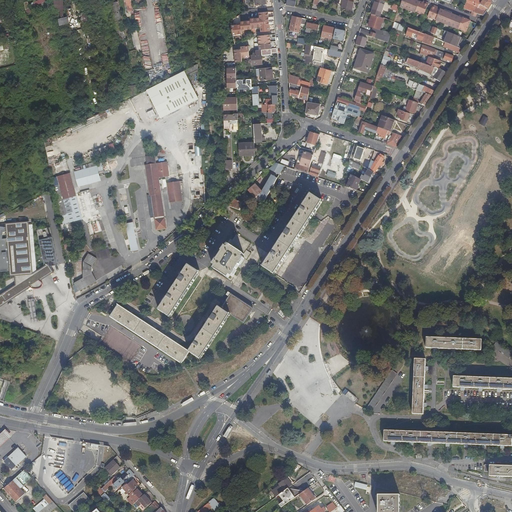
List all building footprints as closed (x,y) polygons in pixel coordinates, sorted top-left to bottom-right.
[(54,2),(58,19),(68,16),(64,0),(47,0),(49,4),(54,2)] [(64,0),(68,16),(68,17),(73,15),(70,0),(64,0)] [(81,0),(77,0),(83,23),(88,22),(83,2),(82,2),(81,0)] [(126,0),(129,11),(130,17),(134,16),(131,0),(126,0)] [(159,0),(172,65),(231,43),(231,14),(227,0),(159,0)] [(351,11),(353,0),(338,0),(338,4),(342,5),(341,9),(351,11)] [(380,18),(385,2),(380,0),(375,0),(371,14),(372,15),(380,18)] [(402,0),(400,6),(404,6),(416,11),(415,12),(423,15),(428,4),(424,2),(424,3),(422,3),(419,2),(415,1),(415,0),(402,0)] [(481,0),(466,0),(464,9),(472,12),(477,14),(483,16),(491,4),(492,3),(490,0),(483,0),(483,1),(481,0)] [(118,2),(111,3),(119,42),(126,41),(118,2)] [(491,4),(483,16),(485,17),(493,5),(491,4)] [(395,5),(390,21),(395,22),(398,12),(400,7),(395,5)] [(436,7),(432,5),(430,12),(428,17),(458,29),(466,32),(470,21),(466,19),(467,18),(459,15),(459,17),(451,14),(452,12),(444,9),(444,11),(440,9),(440,10),(437,9),(436,8),(436,7)] [(274,21),(273,16),(268,17),(268,12),(259,12),(260,18),(260,22),(274,21)] [(384,19),(382,18),(380,18),(372,15),(368,26),(373,28),(380,30),(384,19)] [(68,16),(58,19),(61,33),(60,33),(62,41),(72,38),(68,17),(68,16)] [(301,24),(305,25),(306,19),(292,16),(289,31),(299,33),(301,24)] [(260,22),(260,18),(250,18),(250,20),(251,27),(261,26),(260,22)] [(251,27),(250,20),(241,21),(241,24),(242,30),(251,29),(251,27)] [(274,25),(274,21),(260,22),(261,26),(261,32),(270,31),(269,25),(274,25)] [(319,25),(315,24),(313,24),(307,23),(306,27),(307,28),(306,31),(310,32),(311,29),(316,30),(316,31),(318,31),(318,30),(319,25)] [(242,30),(241,24),(232,25),(233,34),(242,33),(242,30)] [(324,25),(320,39),(326,40),(326,37),(332,38),(334,28),(324,25)] [(335,28),(333,38),(343,41),(346,30),(335,28)] [(419,42),(422,43),(425,34),(417,31),(416,34),(417,35),(416,36),(421,37),(419,42)] [(381,40),(388,42),(389,38),(381,36),(371,32),(370,36),(379,39),(379,38),(382,39),(381,40)] [(448,32),(444,42),(446,43),(457,47),(461,38),(448,32)] [(431,46),(434,38),(425,34),(422,43),(431,46)] [(272,49),(270,35),(259,36),(260,50),(272,49)] [(367,39),(358,36),(356,45),(364,48),(367,39)] [(444,46),(459,53),(462,49),(457,47),(446,43),(444,46)] [(310,62),(313,63),(313,60),(314,52),(311,51),(311,48),(315,49),(315,46),(313,46),(307,44),(304,60),(306,60),(306,63),(310,64),(310,62)] [(243,52),(250,51),(250,46),(244,46),(241,47),(241,49),(235,50),(236,59),(237,59),(238,62),(244,61),(243,52)] [(322,62),(324,48),(316,47),(315,46),(315,49),(314,52),(313,60),(322,62)] [(437,51),(423,46),(420,54),(429,57),(432,58),(434,59),(437,51)] [(262,54),(277,53),(276,48),(273,49),(272,49),(260,50),(256,50),(257,53),(254,53),(254,55),(252,55),(253,65),(262,64),(262,54)] [(373,54),(360,50),(354,68),(367,72),(373,54)] [(390,61),(391,57),(388,56),(389,52),(386,51),(381,63),(386,65),(388,60),(390,61)] [(452,62),(454,56),(438,51),(436,56),(452,62)] [(438,69),(441,61),(434,59),(432,58),(429,57),(426,65),(438,69)] [(434,78),(440,82),(446,73),(440,69),(439,69),(438,69),(426,65),(408,59),(406,63),(420,70),(432,75),(435,76),(434,78)] [(184,70),(187,76),(198,70),(198,63),(184,70)] [(394,77),(396,70),(384,66),(381,65),(377,76),(381,78),(389,81),(390,80),(404,85),(405,81),(394,77)] [(273,79),(272,67),(260,68),(261,80),(273,79)] [(237,87),(236,68),(227,69),(228,78),(227,78),(228,88),(237,87)] [(327,85),(331,71),(321,68),(317,81),(327,85)] [(146,89),(151,99),(160,117),(178,108),(198,98),(187,76),(184,70),(177,74),(175,75),(173,76),(150,87),(148,88),(146,89)] [(432,75),(420,70),(419,72),(431,78),(432,75)] [(311,85),(313,86),(315,82),(312,81),(313,78),(311,78),(310,81),(309,83),(301,81),(301,82),(298,81),(299,78),(289,76),(289,82),(309,88),(310,88),(311,85)] [(290,96),(308,100),(309,88),(289,82),(290,96)] [(366,89),(372,91),(373,88),(374,86),(371,86),(368,84),(362,82),(360,87),(359,87),(354,101),(359,103),(362,93),(364,93),(364,92),(365,93),(366,89)] [(85,109),(88,114),(89,117),(101,111),(113,105),(108,83),(101,85),(103,101),(99,103),(87,109),(85,109)] [(135,85),(122,88),(125,99),(137,93),(135,85)] [(258,86),(259,96),(266,95),(273,95),(273,91),(270,91),(270,86),(258,86)] [(422,92),(431,96),(434,91),(425,86),(422,92)] [(424,106),(431,96),(422,92),(421,92),(419,96),(423,97),(424,98),(422,101),(421,100),(417,99),(416,101),(415,101),(414,102),(416,102),(417,103),(424,106)] [(266,99),(266,95),(259,96),(252,96),(253,105),(262,105),(266,105),(266,99)] [(273,99),(266,99),(266,105),(275,104),(278,104),(278,95),(273,95),(273,99)] [(237,97),(224,98),(224,110),(238,110),(237,97)] [(367,107),(338,97),(334,109),(347,113),(357,116),(358,113),(364,115),(367,107)] [(415,108),(417,103),(416,102),(414,102),(404,98),(402,104),(405,105),(403,110),(413,114),(414,112),(415,112),(416,111),(415,111),(416,108),(415,108)] [(320,104),(307,102),(305,113),(318,115),(320,104)] [(276,112),(275,104),(266,105),(262,105),(263,115),(270,115),(269,112),(273,112),(276,112)] [(346,119),(347,113),(334,109),(333,114),(331,118),(339,120),(338,122),(344,124),(345,119),(346,119)] [(399,110),(397,115),(400,116),(399,118),(401,119),(401,120),(407,123),(410,114),(399,110)] [(382,116),(378,127),(382,129),(390,132),(395,121),(382,116)] [(378,127),(362,121),(360,127),(359,132),(363,134),(365,134),(366,131),(364,131),(366,127),(370,129),(370,130),(376,133),(377,132),(378,127)] [(261,124),(254,124),(255,143),(266,142),(265,137),(262,138),(261,124)] [(390,132),(382,129),(380,134),(379,136),(384,138),(386,136),(387,134),(389,135),(390,132)] [(316,146),(320,135),(311,132),(307,143),(316,146)] [(388,140),(387,144),(395,147),(398,146),(404,137),(394,133),(391,137),(389,140),(388,140)] [(325,148),(330,150),(334,138),(329,137),(325,148)] [(91,158),(116,148),(113,142),(89,152),(91,158)] [(239,156),(255,156),(255,144),(239,144),(239,155),(239,156)] [(365,148),(356,146),(352,157),(361,160),(365,148)] [(301,165),(310,168),(314,155),(305,152),(301,165)] [(322,152),(318,167),(322,168),(326,154),(322,152)] [(375,162),(371,160),(368,169),(375,173),(380,165),(381,166),(383,163),(382,162),(384,159),(385,157),(380,154),(379,156),(375,162)] [(152,195),(150,195),(149,196),(152,217),(165,215),(159,177),(163,176),(161,162),(157,163),(155,155),(147,156),(148,166),(152,195)] [(359,170),(361,166),(350,160),(348,164),(359,170)] [(167,161),(161,162),(163,176),(169,175),(167,161)] [(255,185),(248,191),(262,206),(285,166),(276,163),(269,169),(279,174),(277,178),(272,175),(262,192),(255,185)] [(90,167),(82,169),(75,171),(79,185),(97,180),(94,166),(90,167)] [(312,166),(309,174),(319,178),(320,176),(318,176),(321,169),(312,166)] [(373,176),(375,173),(368,169),(366,168),(365,170),(367,171),(365,176),(362,175),(360,179),(361,180),(368,183),(372,176),(373,176)] [(82,217),(71,173),(58,176),(60,183),(54,185),(56,191),(62,189),(64,198),(58,200),(61,214),(67,212),(69,220),(82,217)] [(351,180),(347,187),(357,191),(359,186),(358,186),(361,180),(360,179),(352,175),(350,179),(351,180)] [(0,218),(6,215),(5,213),(0,215),(0,184),(0,181),(0,272),(10,271),(10,277),(15,276),(16,284),(0,294),(0,308),(32,288),(33,289),(34,289),(36,289),(37,289),(38,289),(39,289),(40,289),(41,289),(42,288),(43,288),(43,287),(44,286),(44,285),(44,284),(44,283),(43,283),(43,282),(42,281),(50,276),(55,273),(51,267),(59,265),(51,227),(37,230),(44,266),(37,271),(33,224),(30,225),(30,221),(6,223),(6,227),(0,226),(0,218)] [(180,182),(168,183),(171,201),(183,200),(180,182)] [(126,188),(119,189),(131,250),(138,249),(126,188)] [(274,274),(322,202),(311,194),(270,257),(268,260),(263,267),(274,274)] [(242,203),(235,200),(228,206),(242,212),(243,208),(240,207),(242,203)] [(167,228),(165,217),(155,219),(157,230),(167,228)] [(104,230),(101,220),(87,224),(90,235),(104,230)] [(243,254),(230,245),(228,248),(225,246),(222,251),(223,251),(218,260),(217,260),(214,265),(216,266),(215,269),(228,278),(230,275),(232,277),(234,274),(236,272),(235,271),(237,267),(240,263),(241,263),(244,258),(247,260),(251,253),(246,250),(243,254)] [(84,262),(83,266),(83,278),(88,286),(89,286),(96,281),(92,274),(92,267),(97,260),(96,259),(90,255),(88,255),(84,262)] [(170,317),(199,273),(188,266),(159,309),(170,317)] [(208,285),(214,289),(218,283),(212,279),(208,285)] [(221,310),(229,315),(243,324),(248,316),(253,309),(231,295),(221,310)] [(189,352),(186,350),(118,305),(115,310),(111,316),(168,354),(182,363),(189,352)] [(229,315),(221,310),(218,308),(189,352),(201,360),(229,315)] [(481,339),(426,337),(426,348),(481,350),(481,339)] [(511,351),(496,343),(493,349),(510,358),(511,354),(511,351)] [(425,359),(415,358),(412,414),(423,415),(425,359)] [(392,370),(367,408),(373,412),(376,409),(380,412),(403,378),(392,370)] [(511,389),(511,378),(453,376),(453,387),(511,389)] [(123,377),(121,379),(127,386),(129,383),(123,377)] [(349,392),(346,395),(353,401),(356,398),(349,392)] [(143,412),(144,415),(150,412),(147,406),(139,410),(141,413),(143,412)] [(0,447),(12,436),(6,430),(0,434),(0,447)] [(511,435),(384,430),(384,441),(511,446),(511,435)] [(18,448),(14,452),(9,457),(4,461),(4,462),(12,470),(26,457),(18,448)] [(120,468),(113,461),(105,468),(111,474),(107,477),(109,479),(120,468)] [(511,465),(484,465),(484,472),(488,472),(488,476),(511,476),(511,465)] [(21,489),(32,479),(30,476),(24,470),(4,489),(16,502),(25,494),(20,489),(21,489)] [(123,483),(125,484),(126,484),(134,476),(128,470),(126,473),(114,485),(117,488),(123,483)] [(110,481),(109,479),(103,484),(105,486),(101,490),(99,488),(96,491),(101,497),(104,493),(120,477),(120,476),(116,480),(114,478),(110,481)] [(120,497),(124,500),(129,495),(140,484),(136,479),(134,476),(126,484),(127,484),(122,488),(123,489),(120,491),(123,495),(120,497)] [(292,485),(287,479),(279,484),(281,488),(282,489),(284,491),(288,488),(292,485)] [(356,482),(355,486),(367,490),(368,485),(356,482)] [(312,490),(310,487),(304,491),(312,502),(315,499),(310,492),(312,490)] [(132,498),(136,502),(144,495),(136,488),(129,495),(132,498)] [(303,491),(288,488),(284,491),(279,495),(284,501),(279,505),(281,508),(294,499),(295,498),(303,491)] [(274,495),(276,497),(279,495),(284,491),(282,489),(274,495)] [(295,498),(297,499),(301,497),(307,505),(312,502),(304,491),(303,491),(295,498)] [(109,499),(104,493),(101,497),(106,502),(109,499)] [(34,508),(36,511),(50,499),(46,494),(42,497),(45,499),(34,508)] [(151,503),(144,495),(138,500),(145,508),(151,503)] [(399,511),(400,495),(378,495),(378,511),(399,511)] [(210,504),(215,510),(220,506),(213,498),(209,502),(210,504)] [(50,511),(57,507),(55,504),(50,499),(36,511),(50,511)] [(113,503),(109,499),(106,502),(113,510),(115,508),(111,504),(113,503)] [(254,502),(253,500),(248,503),(243,507),(246,511),(255,511),(260,509),(259,508),(255,510),(251,505),(254,502)] [(155,511),(160,507),(155,502),(150,507),(154,511),(155,511)] [(254,502),(251,505),(255,510),(259,508),(254,502)] [(326,508),(329,511),(332,511),(338,507),(333,502),(326,508)]
